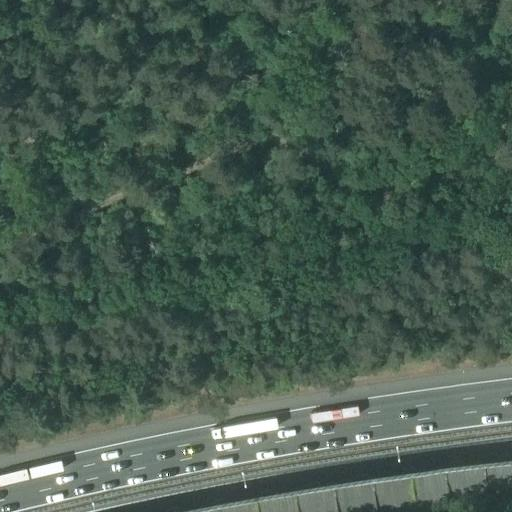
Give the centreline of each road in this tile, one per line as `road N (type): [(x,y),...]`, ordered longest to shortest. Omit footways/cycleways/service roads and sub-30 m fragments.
road 1 (track): [(0,252),(276,140),(444,245),(482,246),(511,231)]
road 2 (motorway): [(511,402),(221,445),(0,495)]
road 3 (motorway): [(214,511),(511,467)]
